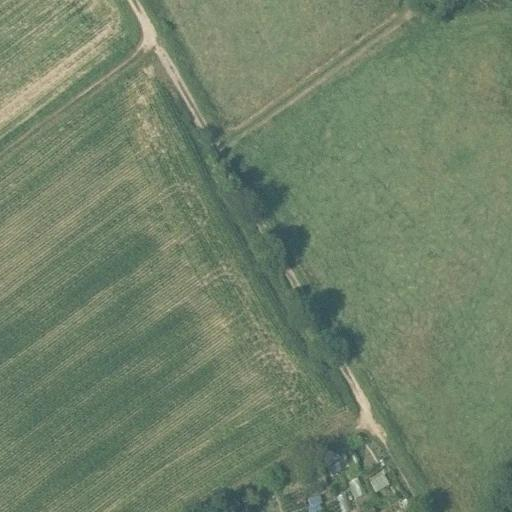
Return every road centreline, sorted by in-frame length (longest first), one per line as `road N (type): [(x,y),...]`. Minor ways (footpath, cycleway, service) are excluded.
road 1 (track): [(219,147),(431,511)]
road 2 (track): [(219,147),(411,11),(410,0)]
road 3 (track): [(0,157),(153,39)]
road 4 (track): [(153,39),(219,147)]
